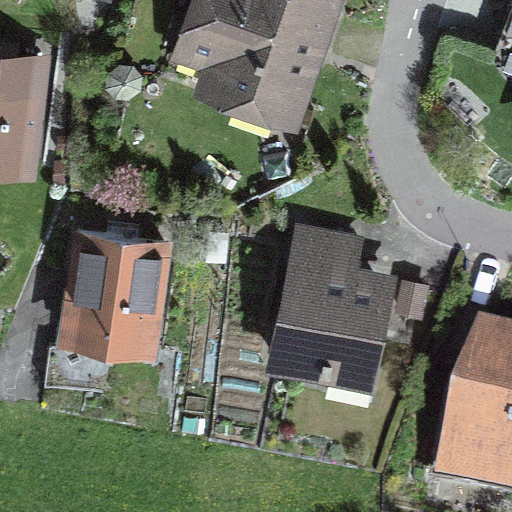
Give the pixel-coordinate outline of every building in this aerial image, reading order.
[(331,0),(207,0),(193,44),(223,54),(212,85),(292,113),(331,0)] [(511,1),(494,51),(511,57),(511,1)] [(0,165),(27,168),(39,62),(0,57),(0,165)] [(349,282),(356,241),(302,229),(273,360),(328,372),(324,389),(369,399),(375,369),(366,366),(383,289),(349,282)] [(149,349),(163,244),(80,233),(65,348),(50,346),(45,386),(111,395),(118,345),(149,349)] [(402,511),(401,511),(501,511),(509,475),(511,475),(511,344),(487,340),(466,394),(433,388),(421,411),(402,511)]
